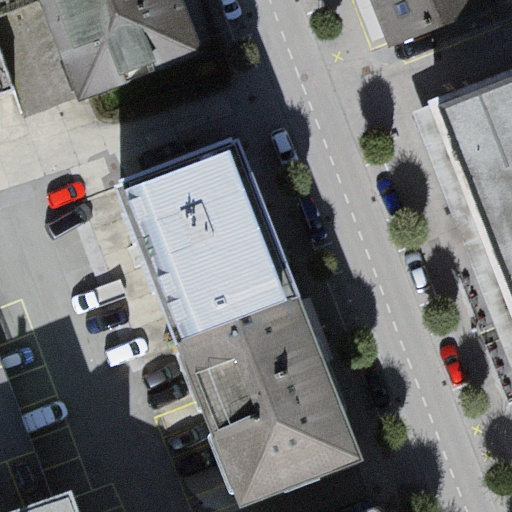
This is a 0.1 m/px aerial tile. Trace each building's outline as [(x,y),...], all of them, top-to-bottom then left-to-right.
[(176,0),(33,0),(76,111),(201,65),(176,0)] [(507,0),(365,0),(384,48),(409,52),(480,25),(491,10),(508,2),(507,0)] [(0,49),(0,97),(14,94),(0,49)] [(511,86),(440,114),(511,303),(511,86)] [(229,155),(121,189),(183,348),(298,300),(229,155)] [(363,459),(298,300),(183,348),(248,506),(363,459)]
